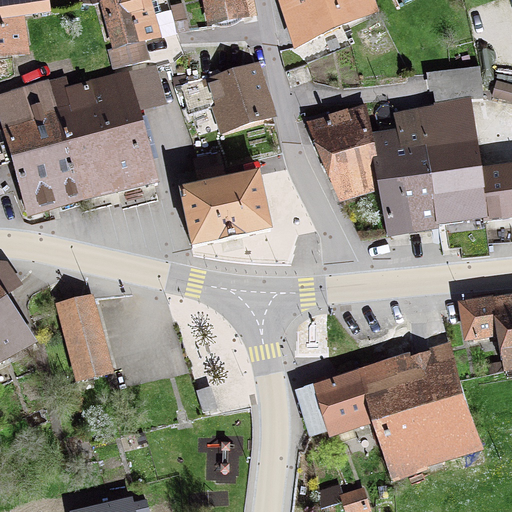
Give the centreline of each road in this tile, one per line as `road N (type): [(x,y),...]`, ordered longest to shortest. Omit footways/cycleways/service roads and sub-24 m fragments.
road 1 (residential): [(338,290),(312,210),(273,0)]
road 2 (tertiary): [(0,243),(266,290)]
road 3 (tertiary): [(273,511),(266,290)]
road 4 (tertiary): [(511,274),(338,290)]
